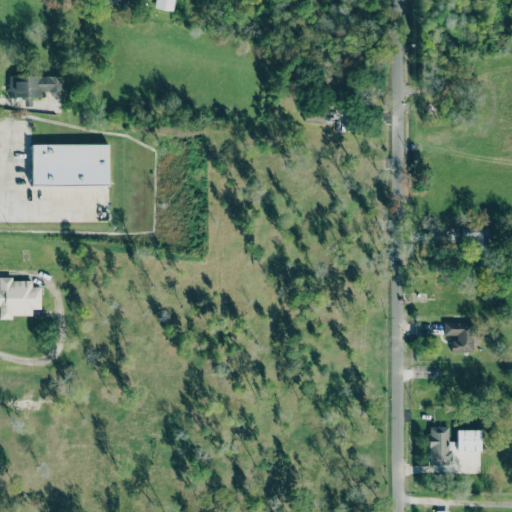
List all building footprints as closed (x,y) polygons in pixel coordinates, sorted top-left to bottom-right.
[(137,0),(180,0),(177,25),(136,5),(137,0)] [(344,69),(322,70),(323,88),(344,87),(344,69)] [(63,76),(9,75),(9,96),(40,97),(40,91),(62,92),(63,76)] [(108,144),(32,144),(31,186),(108,186),(108,144)] [(461,227),(462,244),(473,244),(473,249),(487,249),(487,226),(461,227)] [(41,287),(32,286),(32,279),(0,278),(0,318),(11,319),(11,315),(32,315),(32,309),(40,309),(41,287)] [(471,321),(442,322),(443,336),(450,336),(450,351),(472,351),(471,321)] [(480,450),(480,430),(455,429),(455,441),(447,441),(448,426),(428,426),(428,463),(451,463),(451,450),(480,450)]
